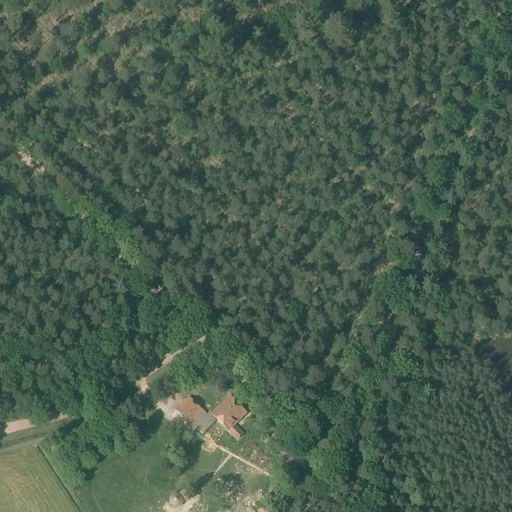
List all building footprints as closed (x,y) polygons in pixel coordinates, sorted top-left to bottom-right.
[(173,398),(178,405),(184,401),(179,394),(173,398)] [(212,414),(228,431),(237,441),(244,435),(234,425),(246,414),(230,397),(212,414)] [(189,423),(202,411),(189,398),(176,410),(189,423)] [(275,511),(277,509),(275,509),(284,481),(273,477),(264,506),(267,506),(264,511),(275,511)] [(179,511),(191,508),(188,496),(175,499),(179,511)]
